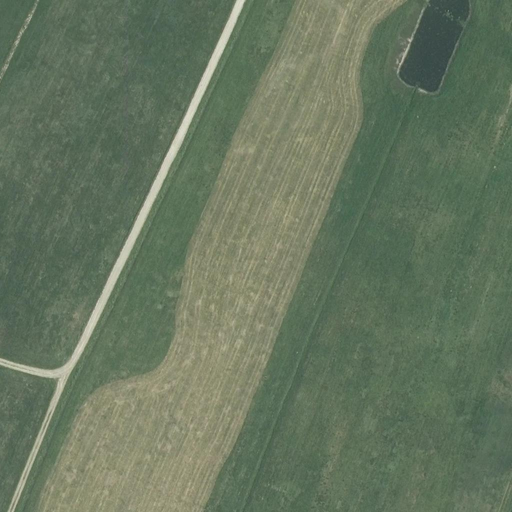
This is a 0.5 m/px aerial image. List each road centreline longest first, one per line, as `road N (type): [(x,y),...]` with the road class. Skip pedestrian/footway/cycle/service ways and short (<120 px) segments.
road 1 (track): [(62,376),(241,0)]
road 2 (track): [(10,511),(62,376)]
